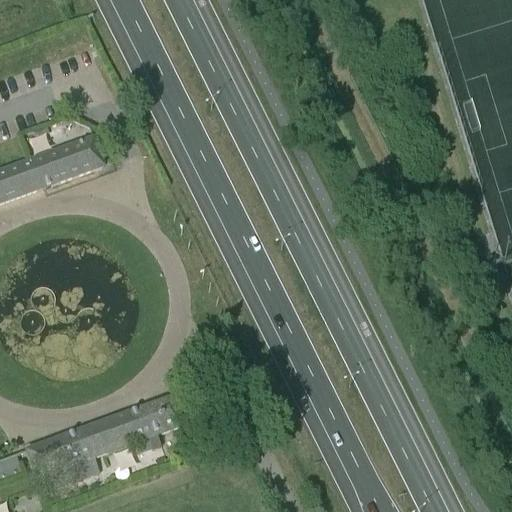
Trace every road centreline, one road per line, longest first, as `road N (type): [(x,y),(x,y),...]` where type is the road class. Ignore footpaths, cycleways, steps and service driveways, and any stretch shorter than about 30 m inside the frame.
road 1 (primary): [(118,0),(374,511)]
road 2 (primary): [(434,511),(179,0)]
road 3 (unclassified): [(289,511),(235,402),(172,338)]
